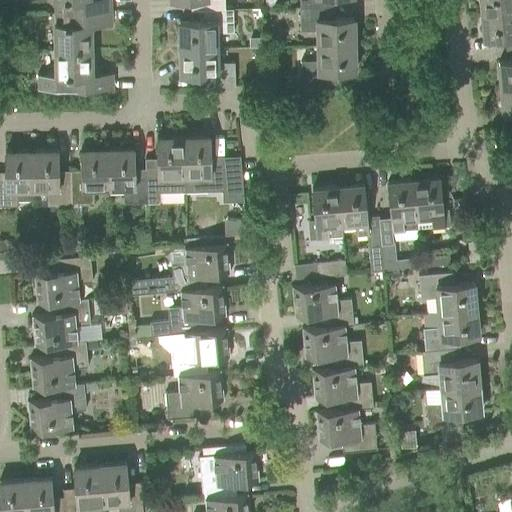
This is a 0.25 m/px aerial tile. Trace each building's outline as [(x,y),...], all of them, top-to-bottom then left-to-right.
[(54,0),(55,12),(110,11),(109,0),(54,0)] [(197,0),(198,10),(206,10),(206,9),(224,9),(223,0),(197,0)] [(511,0),(479,0),(481,13),(511,9),(511,0)] [(324,7),(299,7),(299,30),(315,30),(315,45),(354,44),(354,18),(325,19),(324,7)] [(206,9),(206,10),(206,21),(178,22),(179,48),(216,47),(216,33),(233,32),(232,9),(224,9),(206,9)] [(511,9),(481,13),(484,39),(511,36),(511,9)] [(56,24),(53,24),(54,25),(55,50),(91,49),(90,25),(110,24),(110,11),(55,12),(56,24)] [(354,44),(315,45),(316,59),(300,60),(301,84),(326,83),(326,71),(355,71),(354,44)] [(216,62),(216,47),(179,48),(179,74),(208,74),(208,86),(234,85),(234,61),(216,62)] [(91,49),(55,50),(55,76),(57,76),(57,89),(111,87),(111,74),(91,74),(91,49)] [(511,59),(498,61),(500,87),(511,86),(511,59)] [(511,86),(500,87),(503,114),(511,112),(511,86)] [(209,136),(183,137),(184,191),(221,190),(221,201),(243,200),(240,164),(210,164),(209,136)] [(157,165),(144,165),(145,176),(145,202),(156,202),(158,199),(158,192),(184,191),(183,137),(156,137),(157,165)] [(81,177),(69,177),(70,204),(93,203),(93,187),(107,187),(107,148),(80,149),(81,177)] [(133,148),(107,148),(107,187),(122,186),(122,202),(145,202),(145,176),(133,176),(133,148)] [(5,179),(0,179),(0,205),(17,205),(17,200),(27,199),(32,196),(31,188),(31,150),(4,151),(5,179)] [(57,150),(31,150),(31,188),(46,188),(46,204),(70,204),(69,177),(57,178),(57,150)] [(439,177),(413,179),(416,219),(417,228),(449,225),(448,208),(442,209),(439,177)] [(403,230),(417,228),(416,219),(413,179),(387,181),(391,231),(403,230)] [(363,183),(337,186),(341,225),(354,224),(355,234),(367,233),(370,271),(383,270),(381,243),(379,225),(367,226),(363,183)] [(308,221),(310,238),(342,235),(341,225),(337,186),(311,188),(314,220),(308,221)] [(245,222),(235,222),(235,234),(246,233),(245,222)] [(223,235),(185,239),(185,246),(224,243),(223,235)] [(172,275),(129,279),(130,294),(173,289),(173,291),(179,290),(199,288),(199,287),(198,275),(230,272),(229,271),(228,271),(227,267),(229,267),(228,256),(226,256),(225,244),(227,244),(227,242),(224,243),(185,246),(183,246),(183,248),(185,247),(187,262),(171,264),(172,275)] [(393,242),(381,243),(383,270),(396,269),(395,261),(393,242)] [(448,250),(420,253),(420,259),(421,267),(449,264),(448,250)] [(36,302),(36,303),(60,301),(80,299),(80,298),(77,298),(76,283),(92,282),(90,256),(62,258),(64,270),(33,273),(33,274),(35,274),(35,278),(33,278),(34,290),(36,290),(37,302),(36,302)] [(395,261),(396,269),(421,267),(420,259),(395,261)] [(344,260),(315,262),(315,263),(316,276),(317,276),(345,274),(344,260)] [(435,297),(437,312),(475,308),(473,282),(445,285),(443,272),(417,275),(420,299),(435,297)] [(294,315),(294,316),(324,314),(325,325),(345,324),(353,323),(351,297),(334,299),(333,284),(335,283),(335,282),(291,286),(291,287),(293,287),(294,299),(292,299),(293,311),(295,311),(296,315),(294,315)] [(149,319),(149,322),(150,334),(169,332),(169,333),(182,331),(195,330),(194,318),(225,315),(225,313),(224,314),(223,310),(225,310),(224,298),(222,298),(221,286),(223,286),(223,285),(199,287),(199,288),(179,290),(181,290),(183,305),(167,306),(168,318),(149,319)] [(127,310),(126,297),(107,299),(108,311),(127,310)] [(33,344),(33,345),(58,343),(78,341),(78,340),(75,340),(74,326),(90,324),(88,298),(80,299),(60,301),(61,313),(31,315),(31,317),(33,316),(33,320),(31,321),(32,332),(34,332),(35,344),(33,344)] [(423,328),(425,351),(447,349),(450,349),(449,337),(478,334),(475,308),(437,312),(438,327),(423,328)] [(138,335),(150,334),(149,322),(137,323),(138,335)] [(304,356),(304,357),(334,355),(335,367),(355,365),(363,364),(361,338),(344,340),(343,325),(345,325),(345,324),(325,325),(301,328),(301,329),(303,329),(304,341),(302,341),(303,352),(305,352),(305,356),(304,356)] [(170,348),(172,374),(177,374),(200,372),(199,360),(229,357),(229,355),(227,356),(227,352),(229,351),(228,340),(226,340),(225,328),(227,328),(227,327),(195,330),(182,331),(183,332),(185,332),(186,347),(170,348)] [(86,340),(86,348),(97,347),(96,339),(86,340)] [(31,386),(31,388),(57,385),(75,384),(75,383),(73,383),(71,368),(88,366),(86,348),(86,340),(78,341),(58,343),(59,355),(29,358),(29,359),(30,359),(31,363),(29,363),(30,374),(32,374),(33,386),(31,386)] [(439,382),(440,388),(478,384),(476,358),(448,361),(447,349),(425,351),(420,352),(423,374),(422,380),(439,382)] [(313,398),(313,399),(344,396),(345,408),(359,407),(373,406),(370,380),(354,381),(352,366),(355,366),(355,365),(335,367),(311,369),(311,370),(313,370),(314,382),(312,382),(313,393),(315,393),(315,397),(313,398)] [(164,391),(165,398),(167,418),(193,415),(192,402),(223,399),(223,398),(221,398),(221,394),(223,394),(222,383),(220,383),(219,371),(220,371),(220,370),(200,372),(177,374),(177,375),(179,374),(180,390),(164,391)] [(85,383),(85,390),(96,389),(95,382),(85,383)] [(85,409),(84,390),(83,383),(75,384),(57,385),(58,398),(26,400),(27,402),(28,401),(29,405),(27,406),(28,417),(30,417),(31,429),(29,429),(29,430),(73,426),(73,425),(71,425),(69,410),(85,409)] [(461,432),(461,424),(453,425),(452,413),(481,410),(478,384),(440,388),(441,403),(425,404),(427,428),(442,426),(443,438),(461,432)] [(317,439),(317,441),(349,438),(350,451),(376,448),(374,422),(358,423),(356,408),(359,408),(359,407),(345,408),(315,411),(315,412),(316,412),(318,424),(316,424),(317,436),(319,435),(319,439),(317,439)] [(244,443),(219,445),(219,453),(245,451),(244,443)] [(219,453),(198,455),(202,497),(228,495),(227,483),(258,480),(258,479),(257,479),(256,475),(258,475),(257,463),(255,463),(254,452),(256,451),(256,450),(245,451),(219,453)] [(125,462),(99,464),(102,502),(117,501),(118,511),(141,511),(140,489),(128,490),(125,462)] [(63,496),(64,504),(65,511),(88,511),(88,504),(102,502),(99,464),(73,467),(75,495),(63,496)] [(50,477),(24,479),(26,511),(65,511),(64,504),(53,505),(50,477)] [(0,511),(26,511),(24,479),(0,481),(0,511)] [(207,511),(249,511),(249,506),(247,506),(246,494),(248,494),(248,493),(228,495),(202,497),(202,498),(206,498),(207,511)]
